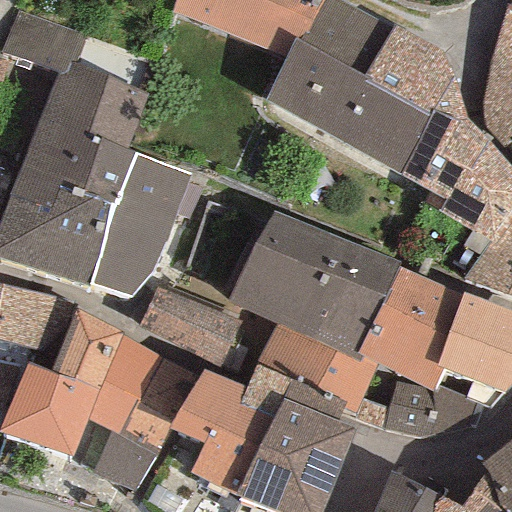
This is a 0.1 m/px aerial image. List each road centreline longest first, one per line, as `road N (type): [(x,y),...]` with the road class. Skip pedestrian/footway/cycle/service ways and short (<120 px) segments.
road 1 (residential): [(394,460),(245,383),(146,346),(62,293),(0,279)]
road 2 (residential): [(511,166),(469,106),(474,45),(492,0)]
road 3 (tertiary): [(394,460),(482,442),(511,422)]
